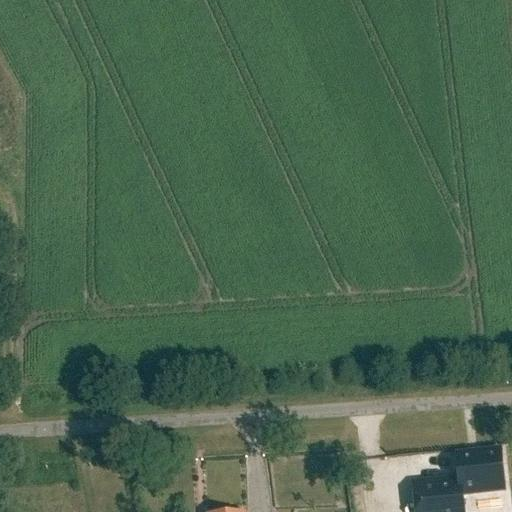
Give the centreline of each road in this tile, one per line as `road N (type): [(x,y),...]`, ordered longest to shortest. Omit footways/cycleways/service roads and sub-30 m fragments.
road 1 (unclassified): [(0,434),(511,400)]
road 2 (unknown): [(3,434),(0,289)]
